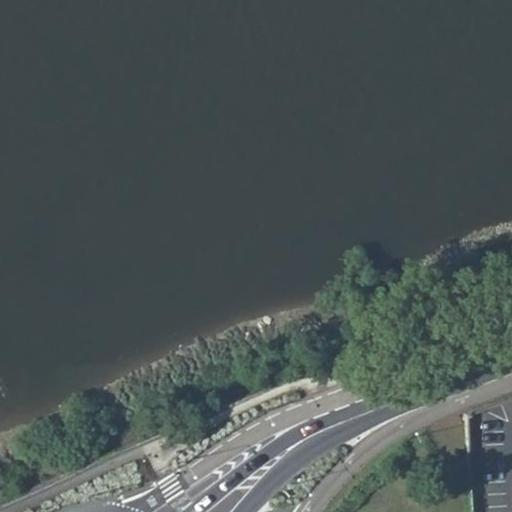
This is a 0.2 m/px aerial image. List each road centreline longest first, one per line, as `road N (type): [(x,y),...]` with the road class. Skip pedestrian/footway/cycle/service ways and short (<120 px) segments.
road 1 (secondary): [(388,407),(330,413),(286,429),(145,511)]
road 2 (secondary): [(236,511),(299,458),(388,407)]
road 3 (secondary): [(388,407),(511,361)]
